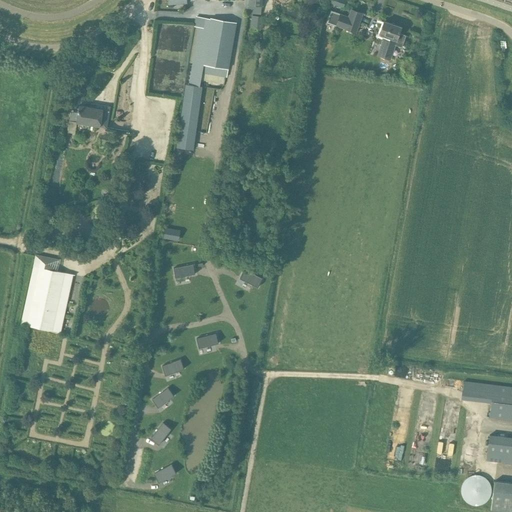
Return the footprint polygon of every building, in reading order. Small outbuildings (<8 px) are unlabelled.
[(246,0),(245,8),(249,9),(249,13),(250,13),(261,14),(262,6),(262,0),(246,0)] [(348,17),(345,29),(356,32),(362,14),(351,10),(349,17),(348,17)] [(331,11),(327,23),(345,29),(348,17),(331,11)] [(263,17),(252,16),(251,27),(262,28),(263,17)] [(193,62),(188,85),(199,87),(200,79),(223,84),(225,77),(226,77),(236,23),(210,19),(200,18),(193,62)] [(384,36),(377,55),(391,60),(396,44),(402,46),(406,36),(407,37),(408,36),(399,33),(401,27),(384,21),(382,28),(379,27),(379,28),(380,28),(378,32),(380,33),(379,35),(384,36)] [(110,107),(96,104),(95,108),(79,105),(76,123),(106,128),(110,107)] [(76,122),(69,121),(67,133),(74,134),(76,122)] [(179,231),(166,228),(164,239),(178,241),(179,231)] [(34,262),(21,325),(61,333),(73,275),(75,276),(75,275),(46,269),(47,265),(55,262),(55,259),(36,255),(34,262)] [(193,264),(173,268),(175,278),(195,274),(193,264)] [(245,269),(240,278),(258,287),(262,278),(245,269)] [(216,333),(196,338),(199,348),(218,343),(216,333)] [(181,359),(162,366),(165,376),(184,369),(181,359)] [(511,387),(463,381),(461,400),(490,404),(488,417),(511,420),(511,387)] [(168,387),(152,399),(158,408),(174,396),(168,387)] [(511,437),(489,434),(485,459),(511,462),(511,437)] [(439,441),(437,452),(453,455),(455,443),(439,441)] [(394,463),(397,443),(390,442),(387,462),(394,463)] [(478,475),(476,475),(475,475),(474,476),(472,476),(471,476),(470,477),(469,477),(468,478),(467,479),(466,480),(465,481),(464,482),(463,483),(463,484),(462,485),(462,487),(461,488),(461,489),(461,491),(461,492),(461,493),(462,494),(462,496),(463,497),(463,498),(464,499),(465,500),(466,501),(467,502),(468,503),(469,504),(470,504),(471,505),(472,505),(474,506),(475,506),(476,506),(478,506),(479,506),(480,505),(481,505),(483,504),(484,504),(485,503),(486,502),(487,501),(488,500),(489,499),(489,498),(490,497),(491,496),(491,494),(491,493),(491,492),(491,491),(491,489),(491,488),(491,487),(491,485),(490,484),(489,483),(489,482),(488,481),(487,480),(486,479),(485,478),(484,477),(483,477),(481,476),(480,476),(479,476),(478,475)] [(511,482),(495,480),(492,510),(511,511),(511,482)]
